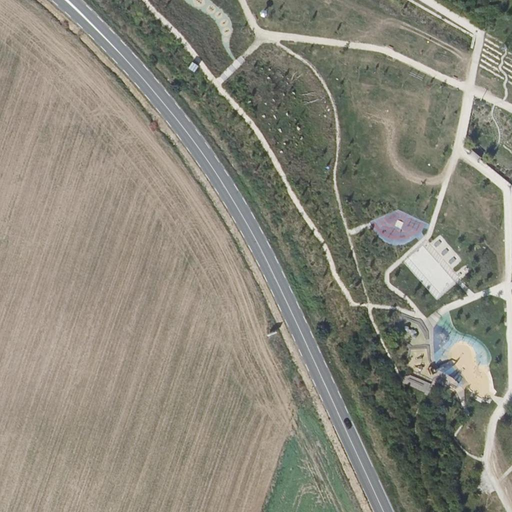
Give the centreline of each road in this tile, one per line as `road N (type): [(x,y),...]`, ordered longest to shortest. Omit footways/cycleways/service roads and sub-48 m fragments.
road 1 (secondary): [(382,511),(237,212),(155,96)]
road 2 (secondary): [(53,0),(155,96)]
road 3 (secondary): [(155,96),(72,0)]
